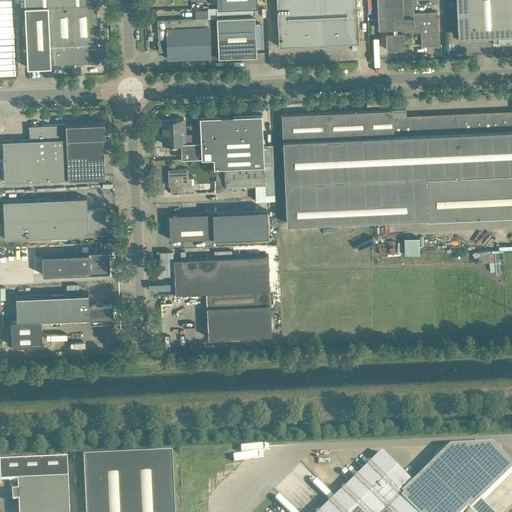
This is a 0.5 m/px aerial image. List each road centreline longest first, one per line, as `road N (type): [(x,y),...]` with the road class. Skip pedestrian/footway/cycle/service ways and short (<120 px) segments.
road 1 (unclassified): [(511,73),(130,90)]
road 2 (unclassified): [(139,346),(130,90)]
road 3 (unclassified): [(130,90),(0,96)]
